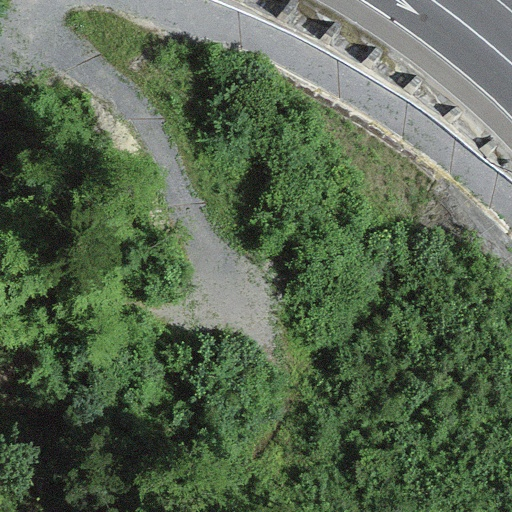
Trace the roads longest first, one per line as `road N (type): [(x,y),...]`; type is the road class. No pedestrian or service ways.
road 1 (track): [(511,201),(388,101),(280,41),(165,0)]
road 2 (track): [(49,0),(31,24),(34,39),(96,66),(139,108),(226,297)]
